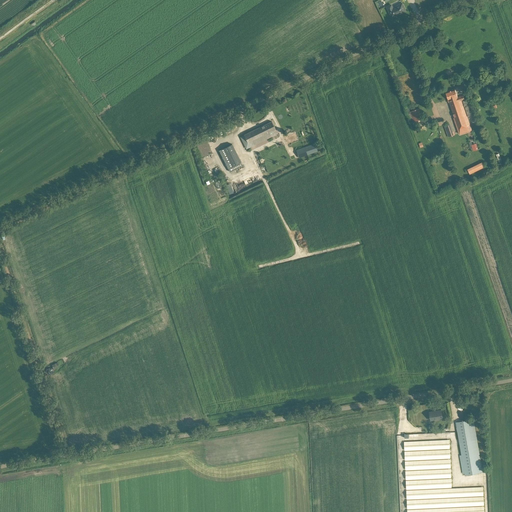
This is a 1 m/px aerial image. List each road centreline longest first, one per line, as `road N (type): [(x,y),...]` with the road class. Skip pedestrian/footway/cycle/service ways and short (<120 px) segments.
road 1 (unclassified): [(0,467),(511,381)]
road 2 (unclassified): [(464,0),(205,127)]
road 3 (track): [(0,249),(67,455)]
road 4 (track): [(358,242),(249,268),(175,304)]
road 5 (track): [(238,110),(245,126),(231,134),(254,160),(300,255)]
